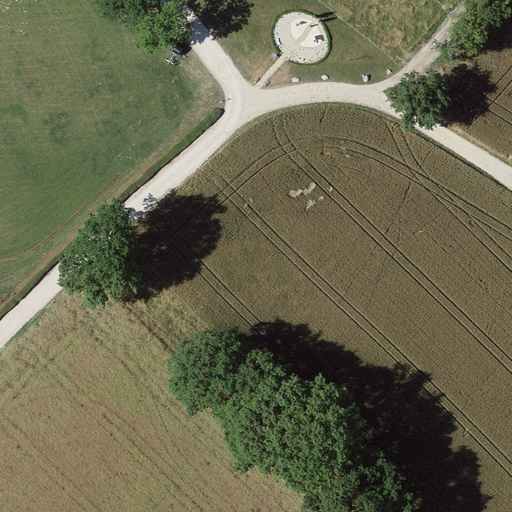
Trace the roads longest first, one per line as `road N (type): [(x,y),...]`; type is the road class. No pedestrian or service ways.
road 1 (track): [(0,335),(122,212),(249,107),(311,95),(377,100),(511,180)]
road 2 (track): [(377,100),(478,0)]
road 3 (track): [(249,107),(170,0)]
